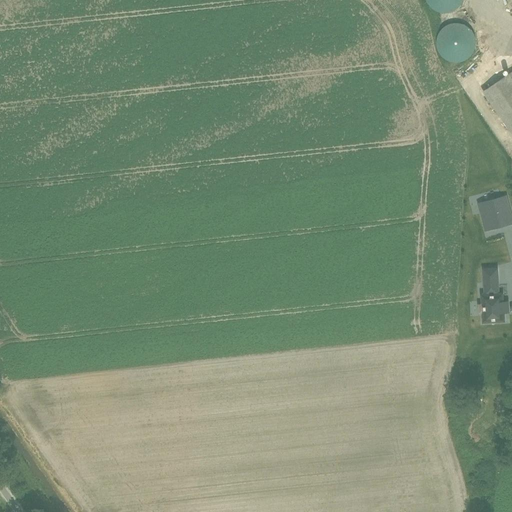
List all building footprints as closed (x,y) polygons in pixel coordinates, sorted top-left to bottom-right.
[(428,0),(432,14),(465,3),(463,0),(428,0)] [(479,47),(480,42),(479,38),(478,34),(476,30),(473,27),(469,24),(466,23),(462,22),(458,22),(455,22),(451,24),(448,26),(444,29),(442,32),(440,36),(439,39),(439,44),(440,47),(441,51),(443,54),(446,57),(449,60),(453,61),(457,62),(461,63),(464,62),(469,60),(472,59),(474,56),(476,54),(478,50),(479,47)] [(511,80),(491,95),(511,125),(511,80)] [(511,220),(506,194),(475,202),(482,231),(511,223),(511,220)] [(485,293),(481,294),(482,304),(479,304),(479,312),(483,312),(483,322),(505,321),(505,312),(509,312),(508,301),(504,301),(503,292),(499,293),(497,268),(484,269),(485,293)]
